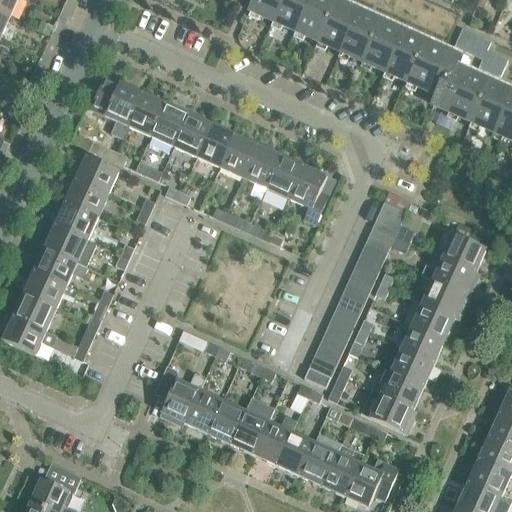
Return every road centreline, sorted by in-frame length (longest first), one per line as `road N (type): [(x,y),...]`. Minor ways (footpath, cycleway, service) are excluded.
road 1 (residential): [(280,369),(321,281),(368,144),(88,30)]
road 2 (residential): [(0,385),(101,433),(189,214)]
